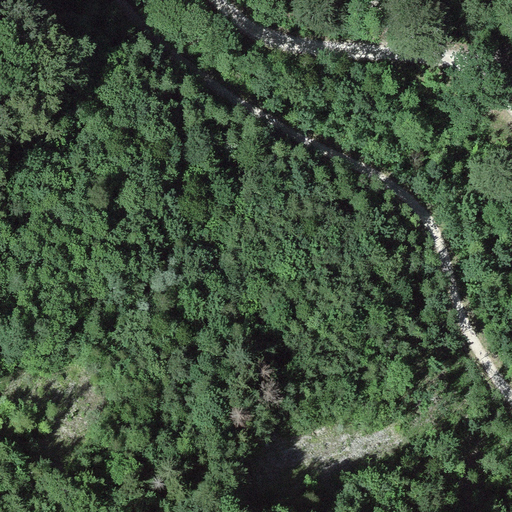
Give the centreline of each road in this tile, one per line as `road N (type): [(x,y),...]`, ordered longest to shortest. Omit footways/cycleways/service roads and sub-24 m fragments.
road 1 (track): [(511,394),(452,306),(426,216),(355,161),(193,68),(128,0)]
road 2 (track): [(511,103),(506,90),(434,55),(291,47),(216,0)]
